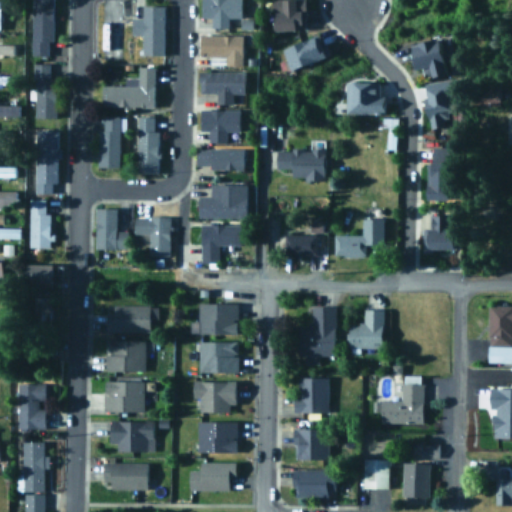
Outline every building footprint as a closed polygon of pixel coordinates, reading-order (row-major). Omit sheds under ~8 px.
[(52,0),(31,0),(31,55),(52,55),(52,0)] [(201,0),(202,18),(211,17),(211,27),(229,27),(229,18),(241,18),(241,0),(201,0)] [(306,0),(273,0),(273,31),(306,31),(306,0)] [(164,5),(143,5),(142,18),(132,18),(132,35),(142,35),(142,55),(164,56),(164,5)] [(324,54),(318,32),(278,43),(285,66),(324,54)] [(200,56),(226,56),(226,66),(244,66),(245,35),(201,35),(200,56)] [(418,78),(448,75),(444,40),(415,43),(418,78)] [(16,45),(0,45),(0,54),(16,54),(16,45)] [(33,120),(56,120),(56,79),(49,79),(49,64),(33,64),(33,120)] [(155,67),(138,67),(138,77),(124,77),(124,85),(102,85),(102,107),(155,107),(155,67)] [(245,94),(246,72),(200,72),(199,94),(217,94),(217,104),(233,104),(234,94),(245,94)] [(0,86),(10,86),(10,76),(0,76),(0,86)] [(377,78),(343,79),(343,111),(383,110),(382,93),(377,93),(377,78)] [(420,80),(425,125),(446,123),(441,78),(420,80)] [(472,101),(496,108),(502,89),(478,81),(472,101)] [(0,102),(0,114),(22,115),(22,103),(0,102)] [(228,142),(228,132),(242,132),(242,111),(201,111),(201,132),(209,132),(209,142),(228,142)] [(119,116),(99,116),(99,167),(119,167),(119,116)] [(396,148),(396,116),(381,116),(381,124),(387,124),(387,148),(396,148)] [(158,173),(158,117),(137,117),(137,173),(158,173)] [(0,143),(9,144),(9,129),(0,128),(0,143)] [(56,129),(34,129),(34,192),(56,192),(56,129)] [(245,148),(196,148),(196,169),(245,169),(245,148)] [(432,148),(431,200),(452,200),(453,148),(432,148)] [(324,149),(277,149),(277,169),(292,169),(292,180),(324,180),(324,149)] [(15,165),(0,165),(0,177),(15,177),(15,165)] [(247,185),(211,185),(211,196),(199,196),(199,217),(247,217),(247,185)] [(16,190),(0,190),(0,208),(16,208),(16,190)] [(28,199),(28,247),(49,247),(49,200),(28,199)] [(128,248),(128,231),(116,231),(116,208),(96,208),(96,248),(128,248)] [(134,216),(134,234),(148,234),(148,255),(169,255),(170,216),(134,216)] [(363,235),(335,235),(334,257),(370,257),(370,248),(383,248),(383,219),(363,219),(363,235)] [(201,224),(201,263),(218,263),(218,245),(240,245),(240,224),(201,224)] [(0,237),(20,237),(20,226),(0,226),(0,237)] [(458,228),(425,228),(425,252),(458,252),(458,228)] [(285,256),(317,256),(317,234),(285,234),(285,256)] [(53,263),(24,263),(24,283),(53,283),(53,263)] [(33,297),(33,325),(51,325),(51,297),(33,297)] [(237,303),(198,303),(198,333),(237,333),(237,303)] [(106,331),(151,331),(151,305),(106,305),(106,331)] [(299,363),(319,363),(319,355),(335,355),(335,306),(312,306),(312,327),(299,327),(299,363)] [(511,376),(511,347),(511,321),(511,307),(488,307),(487,376),(511,376)] [(384,309),(363,309),(363,324),(349,324),(349,348),(383,349),(384,309)] [(105,371),(144,371),(144,340),(105,340),(105,371)] [(198,372),(237,372),(237,341),(198,341),(198,372)] [(327,412),(327,377),(295,377),(295,412),(327,412)] [(423,422),(423,378),(403,378),(403,400),(379,400),(379,422),(423,422)] [(105,412),(143,412),(143,381),(105,381),(105,412)] [(235,381),(193,381),(193,412),(235,412),(235,381)] [(45,429),(45,384),(17,384),(17,429),(45,429)] [(491,435),(511,434),(511,385),(486,386),(486,406),(490,406),(491,435)] [(110,451),(152,451),(152,420),(110,420),(110,451)] [(236,421),(197,421),(197,452),(236,452),(236,421)] [(294,428),(293,459),(328,459),(328,429),(294,428)] [(22,491),(44,491),(44,442),(22,442),(22,491)] [(390,488),(390,459),(363,459),(363,488),(390,488)] [(148,462),(104,462),(104,485),(148,485),(148,462)] [(189,490),(229,490),(229,477),(236,477),(236,462),(200,462),(200,470),(189,470),(189,490)] [(429,496),(429,463),(403,463),(402,496),(429,496)] [(511,504),(511,477),(505,477),(505,468),(479,467),(478,479),(495,479),(494,504),(511,504)] [(300,497),(335,497),(335,469),(300,469),(300,497)] [(43,511),(43,494),(24,494),(23,511),(43,511)]
